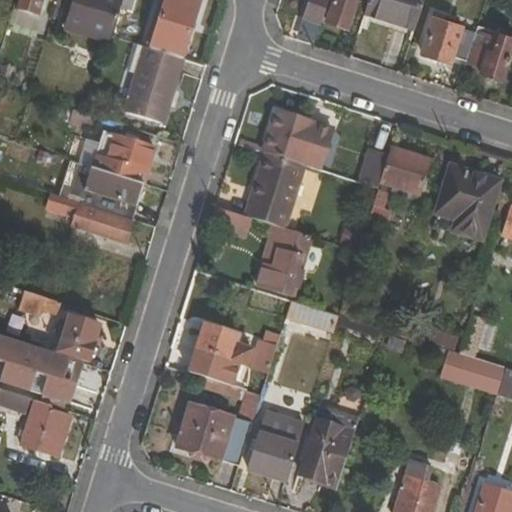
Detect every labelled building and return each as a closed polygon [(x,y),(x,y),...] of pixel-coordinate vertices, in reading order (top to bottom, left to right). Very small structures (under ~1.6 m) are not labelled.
[(38,18),(43,0),(21,0),(18,12),(38,18)] [(110,44),(112,38),(121,10),(123,0),(73,0),(64,31),(110,44)] [(137,0),(123,0),(121,10),(134,13),(137,0)] [(192,0),(164,0),(149,49),(183,59),(200,2),(192,0)] [(308,0),(302,19),(321,25),(328,0),(308,0)] [(334,0),(327,21),(347,28),(356,0),(334,0)] [(368,0),(365,13),(415,28),(423,0),(368,0)] [(466,61),(475,32),(462,28),(462,26),(433,17),(421,53),(452,63),(453,57),(466,61)] [(475,32),(466,61),(482,67),(480,71),(504,79),(511,53),(511,38),(500,34),(498,39),(475,32)] [(163,125),(183,59),(149,49),(144,48),(125,113),(163,125)] [(70,123),(84,128),(88,116),(74,111),(70,123)] [(308,168),(332,176),(342,143),(331,139),(333,131),(278,114),(265,154),(308,168)] [(106,161),(103,171),(144,185),(155,148),(104,133),(96,158),(106,161)] [(0,155),(8,158),(9,152),(0,149),(0,155)] [(430,162),(390,149),(388,157),(380,183),(420,195),(430,162)] [(378,191),(380,183),(388,157),(369,151),(359,185),(378,191)] [(297,201),(308,168),(265,154),(255,182),(262,184),(251,219),(272,226),(278,228),(287,231),(290,223),(314,230),(321,208),(297,201)] [(5,167),(2,179),(51,195),(76,203),(81,190),(83,185),(7,162),(5,167)] [(481,238),(498,183),(451,169),(438,213),(456,219),(453,229),(481,238)] [(137,208),(137,207),(143,186),(92,170),(83,185),(81,190),(137,208)] [(244,217),(251,219),(262,184),(255,182),(244,217)] [(78,203),(157,228),(161,214),(137,207),(137,208),(81,190),(76,203),(78,203)] [(390,212),(384,210),(389,195),(378,191),(368,222),(385,228),(390,212)] [(78,203),(76,203),(51,195),(46,210),(73,219),(71,225),(127,243),(133,225),(77,207),(78,203)] [(503,236),(511,239),(511,207),(503,236)] [(244,217),(217,208),(211,228),(245,239),(251,219),(244,217)] [(278,228),(272,226),(262,263),(267,265),(278,228)] [(312,239),(287,231),(278,228),(267,265),(262,263),(255,286),(294,298),(312,239)] [(511,258),(495,252),(491,266),(511,273),(511,258)] [(40,318),(42,312),(46,299),(25,292),(20,311),(40,318)] [(56,316),(60,304),(46,299),(42,312),(56,316)] [(295,324),(332,335),(338,317),(299,305),(295,324)] [(474,307),(464,342),(477,346),(488,312),(474,307)] [(338,317),(332,335),(331,342),(341,344),(348,320),(338,317)] [(57,353),(89,363),(100,328),(68,318),(57,353)] [(250,341),(204,326),(190,375),(201,379),(242,392),(245,393),(257,353),(247,350),(250,341)] [(422,340),(455,351),(459,338),(426,327),(422,340)] [(257,370),(269,373),(277,349),(264,346),(257,370)] [(443,362),(502,381),(506,370),(458,355),(446,351),(443,362)] [(511,371),(506,370),(502,381),(501,384),(511,387),(511,371)] [(240,467),(262,398),(246,393),(237,420),(233,419),(242,392),(201,379),(192,407),(190,407),(178,448),(240,467)] [(0,406),(24,414),(28,400),(0,391),(0,406)] [(317,422),(301,476),(338,487),(365,401),(340,393),(330,426),(317,422)] [(44,410),(45,405),(34,401),(20,446),(58,458),(71,418),(44,410)] [(249,469),(287,481),(304,428),(266,415),(249,469)] [(412,464),(396,511),(432,511),(440,487),(429,483),(433,470),(412,464)] [(475,511),(511,511),(511,495),(483,487),(475,511)]
